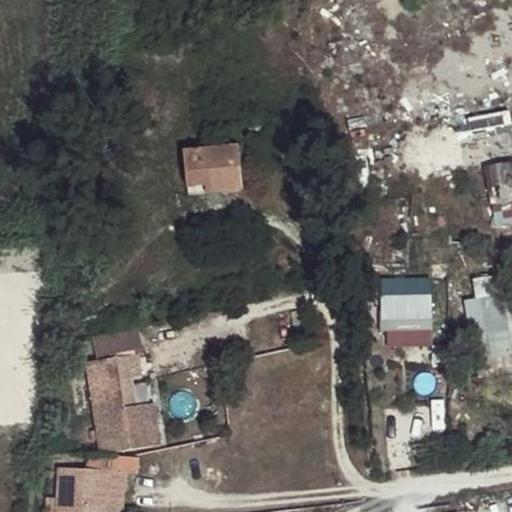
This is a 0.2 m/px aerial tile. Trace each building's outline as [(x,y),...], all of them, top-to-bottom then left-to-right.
[(185,152),(188,187),(207,185),(207,192),(244,189),(239,146),(185,152)] [(511,158),(492,162),(500,222),(511,220),(511,158)] [(207,185),(188,187),(189,195),(207,192),(207,185)] [(483,295),(472,296),(475,343),(511,339),(511,329),(507,273),(482,275),(483,295)] [(428,281),(382,281),(382,322),(428,322),(428,281)] [(136,328),(91,338),(97,361),(143,351),(136,328)] [(88,372),(98,457),(142,452),(132,366),(88,372)] [(42,510),(42,511),(109,511),(109,510),(111,472),(125,474),(138,474),(139,458),(124,458),(98,457),(87,456),(86,470),(57,468),(55,511),(42,510)] [(111,472),(109,510),(124,511),(125,474),(111,472)]
